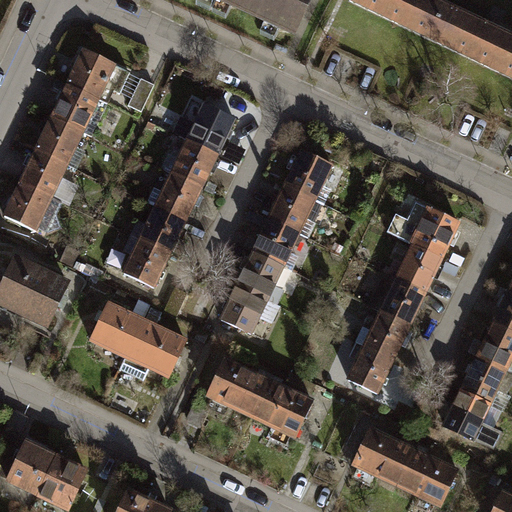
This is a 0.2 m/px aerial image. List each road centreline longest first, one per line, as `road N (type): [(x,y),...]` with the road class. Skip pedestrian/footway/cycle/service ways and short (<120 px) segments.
road 1 (residential): [(89,0),(511,195)]
road 2 (residential): [(0,383),(266,511)]
road 3 (residential): [(0,110),(55,0)]
